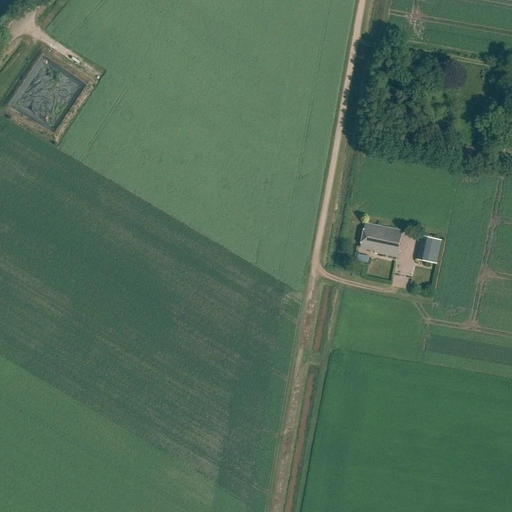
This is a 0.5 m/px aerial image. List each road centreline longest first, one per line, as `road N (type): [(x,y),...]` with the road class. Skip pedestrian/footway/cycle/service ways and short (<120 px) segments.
road 1 (residential): [(360,0),(313,267)]
road 2 (track): [(313,267),(270,511)]
